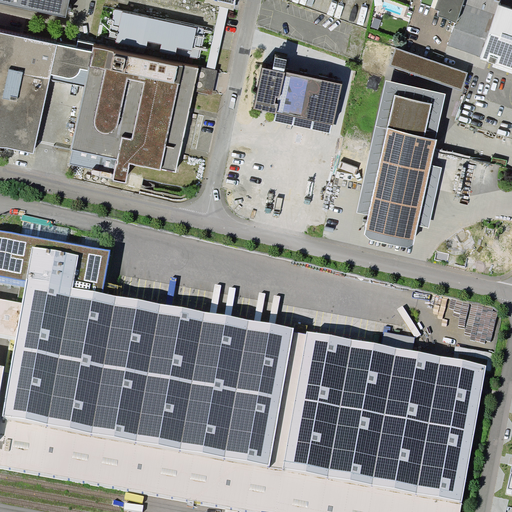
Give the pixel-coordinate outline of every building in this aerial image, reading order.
[(68,0),(0,0),(0,3),(65,17),(68,0)] [(438,16),(456,22),(463,0),(422,0),(421,4),(435,8),(435,9),(440,10),(438,16)] [(463,0),(456,22),(448,46),(481,57),(498,5),(499,0),(463,0)] [(511,9),(498,5),(481,57),(481,59),(495,64),(511,69),(511,9)] [(205,28),(115,8),(108,40),(176,55),(176,53),(199,58),(205,28)] [(80,69),(89,71),(92,52),(77,49),(0,33),(0,146),(33,153),(49,79),(50,74),(70,78),(72,78),(74,77),(76,76),(77,74),(79,72),(80,69)] [(78,41),(77,49),(92,52),(93,47),(94,44),(78,41)] [(216,71),(198,67),(198,69),(182,65),(182,66),(178,65),(178,66),(108,51),(108,50),(93,47),(92,52),(89,71),(86,87),(68,165),(114,174),(112,180),(125,183),(130,164),(176,173),(193,91),(212,95),(216,71)] [(468,73),(396,48),(389,65),(461,91),(468,73)] [(272,70),(263,68),(253,108),(276,114),(275,121),(330,134),(332,125),(333,125),(342,84),(284,71),(287,60),(275,57),(272,70)] [(50,74),(49,79),(86,87),(89,71),(80,69),(79,72),(77,74),(76,76),(74,77),(72,78),(70,78),(50,74)] [(357,212),(368,215),(395,95),(431,103),(424,137),(436,139),(446,94),(387,81),(357,212)] [(436,139),(424,137),(431,103),(395,95),(368,215),(365,229),(414,240),(418,225),(431,165),(436,139)] [(442,168),(431,165),(418,225),(428,227),(442,168)] [(413,244),(414,240),(365,229),(365,235),(370,239),(408,247),(413,244)] [(0,276),(26,281),(32,247),(78,255),(72,287),(102,292),(110,250),(0,231),(0,276)] [(294,328),(102,292),(72,287),(78,255),(32,247),(26,281),(22,304),(17,342),(9,384),(1,382),(4,366),(0,365),(0,468),(239,511),(460,511),(486,365),(412,351),(382,345),(307,331),(306,334),(294,332),(294,328)] [(0,339),(17,342),(22,304),(0,300),(0,339)] [(385,332),(382,345),(412,351),(415,338),(385,332)]
